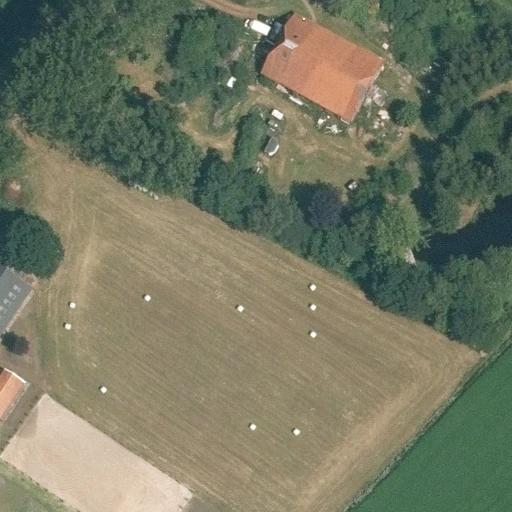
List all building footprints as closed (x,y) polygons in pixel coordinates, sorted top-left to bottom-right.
[(351,126),(384,67),(296,19),(264,78),(351,126)] [(263,74),(269,44),(251,40),(245,71),(263,74)] [(411,243),(392,249),(400,279),(419,274),(411,243)] [(0,339),(32,292),(0,270),(0,339)] [(0,428),(24,382),(2,371),(0,375),(0,428)]
